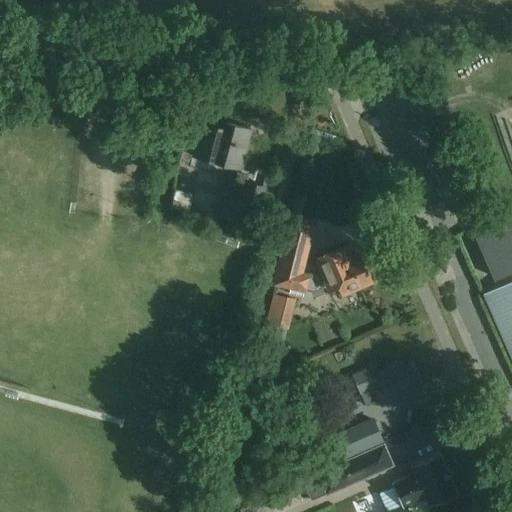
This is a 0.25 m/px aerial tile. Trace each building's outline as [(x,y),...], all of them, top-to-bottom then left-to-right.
[(224,127),(201,121),(192,155),(211,160),(214,151),(243,159),(251,129),(226,122),(224,127)] [(254,226),(265,187),(246,181),(240,201),(221,196),(216,215),(254,226)] [(476,238),(494,278),(511,269),(511,223),(511,221),(510,222),(510,223),(476,238)] [(308,241),(311,229),(289,224),(287,236),(308,241)] [(372,282),(360,255),(349,260),(344,247),(314,259),(328,292),(338,288),(341,295),(372,282)] [(291,287),(294,272),(300,274),(302,264),(281,259),(275,284),(291,287)] [(511,282),(485,294),(511,354),(511,282)] [(287,328),(294,299),(274,294),(265,331),(274,333),(276,325),(287,328)] [(378,371),(376,365),(352,375),(360,393),(382,384),(388,396),(419,383),(412,365),(403,369),(400,362),(378,371)] [(382,440),(373,419),(332,437),(341,458),(382,440)] [(302,428),(307,441),(314,438),(309,425),(302,428)] [(326,493),(392,465),(383,444),(317,472),(326,493)] [(429,505),(454,494),(437,454),(412,465),(416,474),(392,485),(401,506),(425,496),(429,505)] [(267,507),(269,511),(299,511),(300,511),(292,495),(267,507)]
